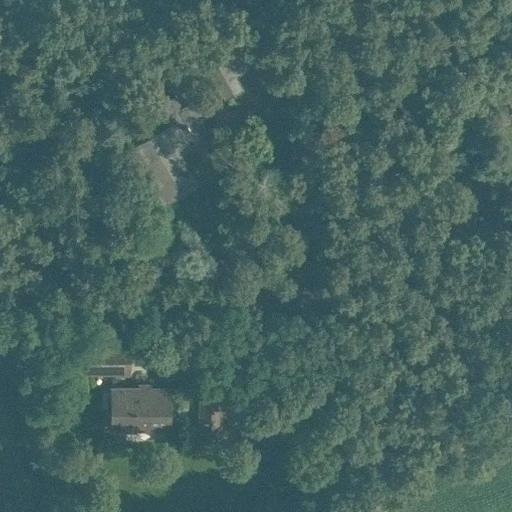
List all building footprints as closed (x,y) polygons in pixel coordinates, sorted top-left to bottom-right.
[(226,60),(208,70),(217,86),(265,59),(254,40),(224,57),(226,60)] [(147,165),(156,181),(166,198),(194,182),(185,165),(174,146),(193,135),(196,140),(210,132),(193,101),(180,108),(173,96),(157,105),(170,127),(124,152),(138,170),(147,165)] [(481,114),(489,132),(511,121),(511,111),(507,101),(481,114)] [(78,372),(129,372),(129,345),(78,345),(78,372)] [(169,422),(169,407),(169,387),(125,386),(125,392),(112,392),(112,408),(112,427),(150,427),(150,422),(169,422)] [(199,396),(199,437),(232,438),(234,397),(199,396)]
